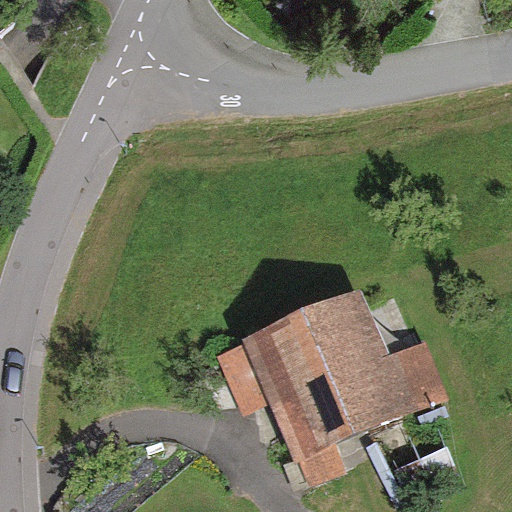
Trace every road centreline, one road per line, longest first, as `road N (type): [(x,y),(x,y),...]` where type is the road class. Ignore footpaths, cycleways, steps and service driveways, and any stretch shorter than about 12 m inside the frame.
road 1 (residential): [(127,52),(61,189),(22,302),(4,417),(6,511)]
road 2 (residential): [(127,52),(260,83),(511,54)]
